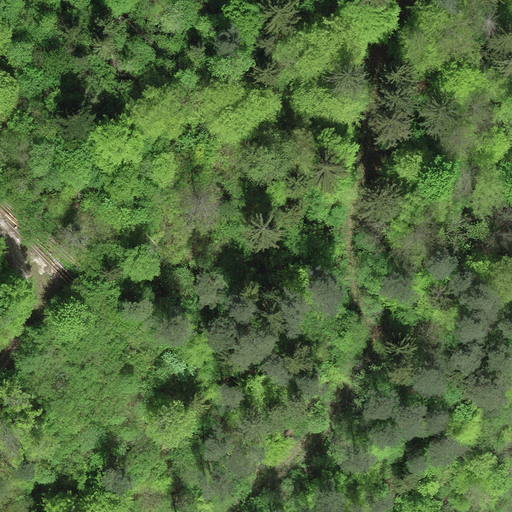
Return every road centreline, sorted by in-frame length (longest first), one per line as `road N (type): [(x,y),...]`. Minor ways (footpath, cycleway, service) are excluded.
road 1 (track): [(389,0),(362,108),(351,358),(327,427),(226,511)]
road 2 (track): [(0,371),(23,311),(15,252),(0,225)]
